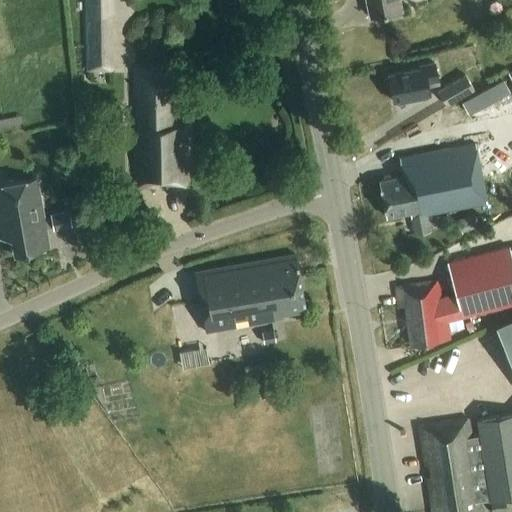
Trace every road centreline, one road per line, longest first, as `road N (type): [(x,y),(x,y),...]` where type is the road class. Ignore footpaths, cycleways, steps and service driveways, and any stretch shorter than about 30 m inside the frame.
road 1 (residential): [(333,192),(195,237),(0,323)]
road 2 (tertiary): [(388,511),(333,192)]
road 3 (tertiary): [(333,192),(297,0)]
